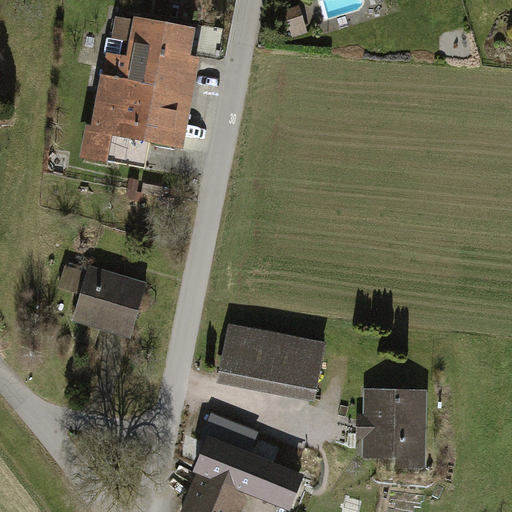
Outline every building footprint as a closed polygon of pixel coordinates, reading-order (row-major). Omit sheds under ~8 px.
[(110,56),(109,58),(184,73),(191,74),(194,59),(187,57),(192,32),(143,23),(142,24),(121,20),(117,40),(109,39),(105,55),(110,56)] [(109,58),(103,94),(177,108),(184,73),(109,58)] [(171,144),(177,108),(103,94),(96,129),(91,128),(86,158),(116,164),(121,134),(171,144)] [(84,289),(77,313),(103,321),(104,317),(113,319),(111,326),(133,332),(146,287),(89,270),(88,273),(67,267),(63,283),(84,289)] [(321,350),(232,333),(224,373),(313,390),(321,350)] [(422,392),(370,391),(369,420),(365,420),(365,434),(369,434),(369,456),(421,457),(422,392)] [(197,470),(207,474),(244,489),(278,503),(291,472),(209,440),(197,470)] [(234,511),(244,489),(207,474),(192,511),(234,511)]
